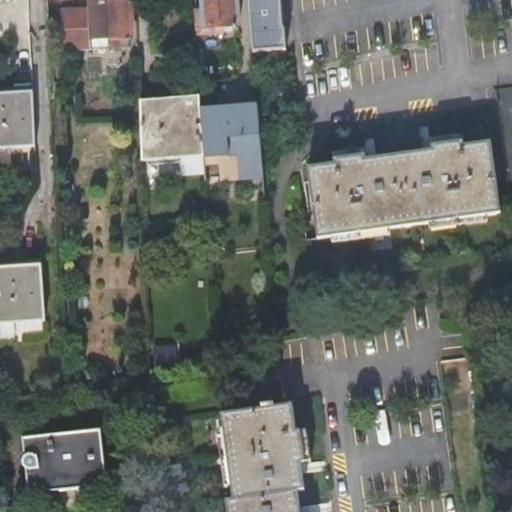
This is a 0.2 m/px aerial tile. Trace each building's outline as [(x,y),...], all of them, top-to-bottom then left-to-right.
[(127,0),(122,0),(93,1),(93,12),(66,14),(67,50),(80,50),(80,40),(111,39),(112,49),(130,48),(127,0)] [(236,0),(201,0),(203,19),(196,19),(197,39),(224,37),(223,29),(238,28),(236,0)] [(255,69),(288,65),(284,29),(282,30),(279,0),(249,0),(252,32),(255,69)] [(0,150),(37,149),(35,88),(13,89),(13,95),(0,95),(0,150)] [(204,159),(201,112),(200,98),(141,104),(143,165),(204,159)] [(262,154),(261,140),(258,107),(201,112),(204,159),(262,154)] [(501,215),(491,143),(465,147),(465,143),(432,148),(433,152),(368,161),(367,157),(336,161),(336,166),(309,169),(319,241),(501,215)] [(0,326),(46,324),(43,263),(22,264),(22,269),(0,270),(0,326)] [(306,511),(304,492),(306,492),(303,467),(307,466),(302,434),(298,434),(294,409),(277,411),(277,408),(264,409),(265,412),(223,417),(235,503),(228,503),(229,511),(306,511)] [(29,495),(61,491),(60,484),(106,478),(100,430),(23,439),(25,459),(24,461),(24,462),(24,466),(24,468),(26,469),(29,495)] [(60,484),(61,491),(107,486),(106,478),(60,484)]
